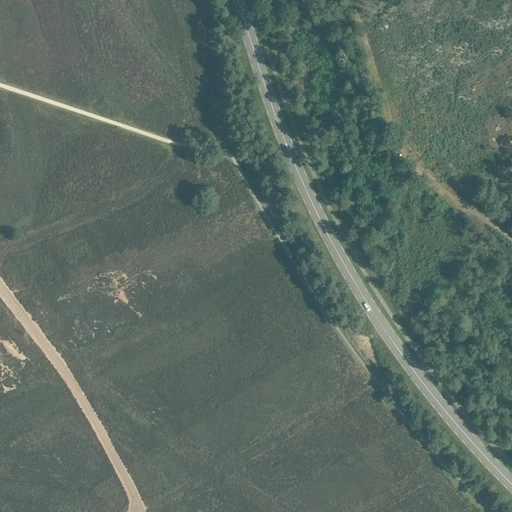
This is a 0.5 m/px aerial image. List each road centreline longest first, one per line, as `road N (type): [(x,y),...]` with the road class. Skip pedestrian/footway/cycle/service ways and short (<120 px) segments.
road 1 (primary): [(511,481),(453,422),(340,257),(285,145),(238,0)]
road 2 (track): [(348,0),(399,154),(511,238)]
road 3 (track): [(0,290),(51,352),(140,511)]
